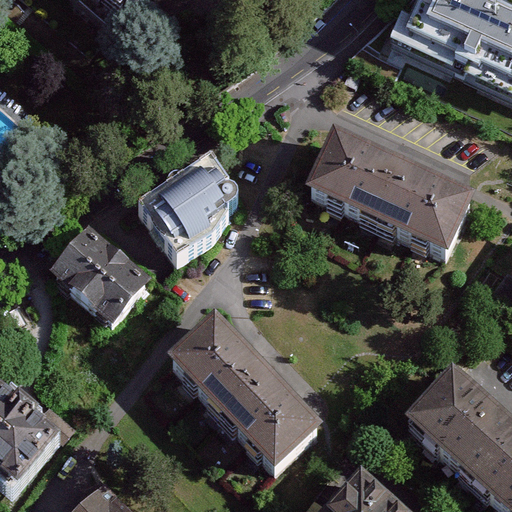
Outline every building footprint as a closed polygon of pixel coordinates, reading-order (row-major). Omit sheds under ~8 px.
[(150,0),(82,0),(122,34),(150,0)] [(511,16),(477,0),(430,0),(409,47),(511,94),(511,16)] [(334,153),(305,216),(450,282),(479,219),(440,202),(366,167),(334,153)] [(216,174),(140,228),(180,282),(217,256),(231,235),(230,232),(234,229),(239,225),(242,220),(242,213),(238,209),(233,207),(228,207),(226,205),(232,199),(216,174)] [(91,251),(53,297),(116,348),(156,303),(91,251)] [(219,327),(170,374),(280,489),(329,443),(301,411),(253,364),(219,327)] [(476,498),(511,458),(511,440),(455,388),(409,437),(476,498)] [(0,394),(0,483),(18,499),(63,447),(42,430),(46,426),(20,404),(17,408),(0,394)] [(511,511),(511,458),(476,498),(490,511),(511,511)] [(395,511),(364,484),(339,511),(395,511)] [(119,511),(105,497),(89,511),(119,511)]
